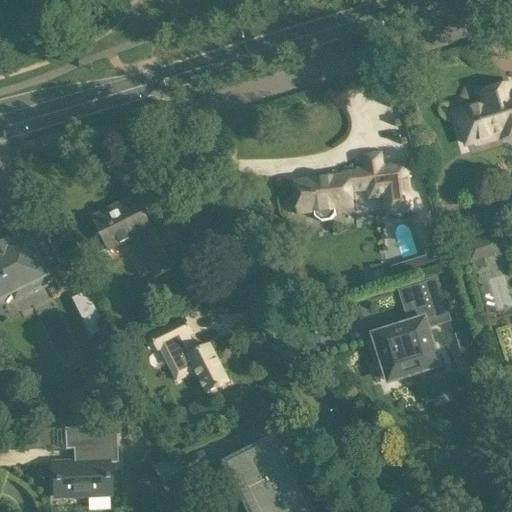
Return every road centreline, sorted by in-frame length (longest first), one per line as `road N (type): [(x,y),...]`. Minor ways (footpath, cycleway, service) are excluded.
road 1 (unclassified): [(379,511),(354,482),(170,113),(511,9)]
road 2 (primary): [(0,124),(430,0)]
